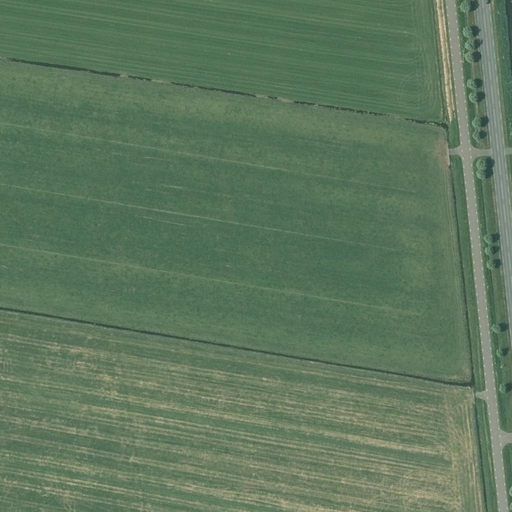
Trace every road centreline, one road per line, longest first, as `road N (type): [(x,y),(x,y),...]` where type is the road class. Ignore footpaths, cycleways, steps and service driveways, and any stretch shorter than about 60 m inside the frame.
road 1 (unclassified): [(502,511),(449,0)]
road 2 (primary): [(511,284),(482,0)]
